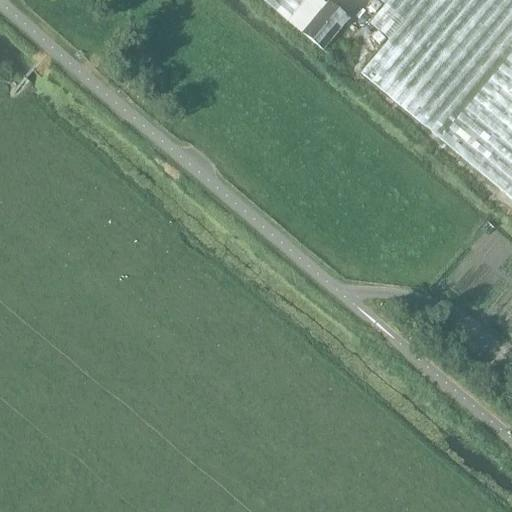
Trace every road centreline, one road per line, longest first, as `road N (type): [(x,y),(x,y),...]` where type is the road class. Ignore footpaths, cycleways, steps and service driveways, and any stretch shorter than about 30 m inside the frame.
road 1 (unclassified): [(0,3),(343,296)]
road 2 (track): [(343,296),(418,298),(476,330),(511,363)]
